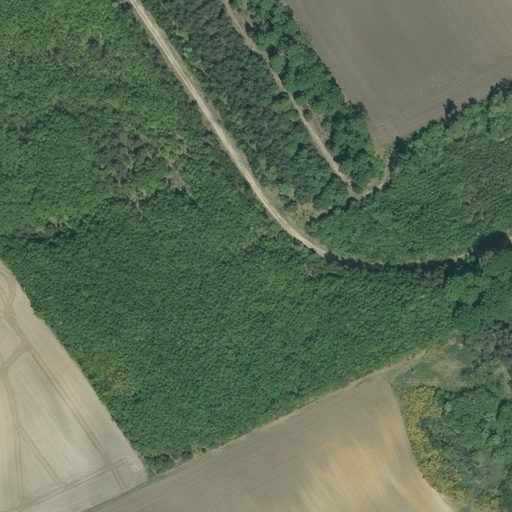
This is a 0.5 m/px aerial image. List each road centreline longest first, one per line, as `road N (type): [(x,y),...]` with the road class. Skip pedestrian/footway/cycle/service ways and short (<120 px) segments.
road 1 (track): [(511,241),(439,268),(350,263),(287,223),(134,0)]
road 2 (track): [(497,511),(449,505),(378,375),(100,511)]
